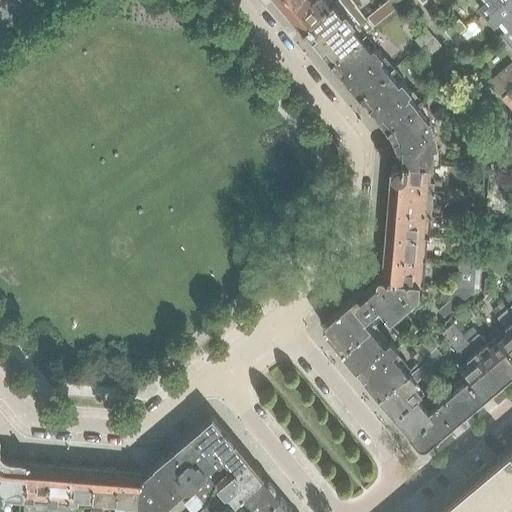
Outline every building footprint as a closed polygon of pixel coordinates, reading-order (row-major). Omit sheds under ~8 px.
[(280,0),(294,15),(293,17),(298,24),(302,24),(303,25),(334,0),(280,0)] [(350,0),(334,0),(303,25),(305,28),(305,30),(309,36),(312,35),(323,48),(322,51),(330,60),(364,33),(382,18),(375,10),(366,18),(350,0)] [(390,0),(385,4),(391,11),(403,2),(402,0),(390,0)] [(482,0),(477,4),(485,14),(501,0),(482,0)] [(511,0),(501,0),(485,14),(493,23),(501,16),(510,27),(511,25),(511,0)] [(443,30),(452,40),(466,26),(458,17),(443,30)] [(511,25),(510,27),(500,35),(511,49),(511,25)] [(414,39),(419,45),(432,35),(427,29),(414,39)] [(466,29),(453,41),(457,46),(471,34),(466,29)] [(364,33),(330,60),(332,63),(337,70),(341,70),(351,82),(351,85),(357,92),(359,92),(360,93),(392,67),(364,33)] [(440,45),(432,36),(423,43),(431,53),(440,45)] [(387,126),(420,100),(392,67),(360,93),(361,94),(360,97),(366,103),(368,103),(379,116),(379,119),(384,126),(387,126)] [(489,73),(483,78),(497,95),(509,85),(498,72),(492,77),(489,73)] [(482,97),(462,110),(469,121),(489,108),(482,97)] [(420,100),(387,126),(388,126),(389,127),(388,131),(392,138),(394,138),(398,158),(439,162),(440,149),(431,116),(419,101),(420,100)] [(511,126),(511,120),(495,102),(492,142),(511,126)] [(486,127),(478,127),(477,144),(484,144),(486,127)] [(392,177),(391,186),(433,189),(435,166),(417,164),(405,163),(396,163),(395,163),(393,163),(392,164),(391,165),(390,166),(389,168),(389,169),(389,171),(389,172),(389,174),(390,175),(391,176),(392,177)] [(482,183),(465,182),(465,191),(482,192),(482,183)] [(445,191),(433,189),(391,186),(390,196),(387,198),(386,206),(389,209),(388,210),(433,214),(433,215),(443,216),(445,191)] [(479,208),(472,207),(471,216),(478,217),(479,208)] [(387,233),(386,234),(430,238),(432,221),(442,222),(443,216),(433,215),(433,214),(388,210),(387,220),(384,222),(384,229),(387,233)] [(511,230),(511,219),(502,229),(507,235),(511,230)] [(483,239),(497,225),(485,221),(483,239)] [(430,238),(386,234),(385,244),(383,245),(382,253),(384,256),(384,257),(425,260),(427,238),(430,238)] [(477,240),(469,240),(468,252),(476,253),(477,240)] [(381,277),(382,279),(424,283),(425,260),(384,257),(383,267),(381,269),(381,277)] [(462,287),(468,294),(472,291),(472,287),(477,287),(480,265),(458,262),(455,286),(448,285),(447,294),(451,297),(455,294),(458,290),(462,287)] [(492,278),(485,277),(483,294),(490,295),(492,278)] [(424,285),(424,283),(382,279),(383,280),(383,281),(387,286),(384,290),(378,283),(376,285),(373,285),(367,289),(367,292),(365,293),(386,319),(417,294),(417,285),(424,285)] [(468,294),(462,287),(458,290),(464,297),(468,294)] [(464,297),(458,290),(455,294),(460,300),(464,297)] [(322,326),(341,349),(369,326),(364,320),(374,311),(358,292),(321,322),(324,324),(322,326)] [(460,300),(455,294),(451,297),(457,304),(460,300)] [(451,297),(447,300),(453,307),(457,304),(451,297)] [(453,307),(447,300),(437,309),(443,316),(453,307)] [(511,316),(505,309),(495,317),(506,331),(498,339),(511,355),(511,316)] [(457,339),(463,334),(457,328),(463,323),(457,316),(446,327),(457,339)] [(350,359),(356,367),(373,354),(379,362),(398,347),(391,338),(384,343),(369,326),(341,349),(342,350),(342,353),(347,359),(350,359)] [(472,328),(463,336),(500,380),(508,373),(510,372),(511,370),(511,355),(498,339),(489,346),(477,333),(472,328)] [(434,348),(437,346),(440,344),(431,334),(426,339),(434,348)] [(482,393),(486,392),(490,390),(491,386),(492,385),(493,385),(500,380),(463,336),(453,344),(469,363),(459,372),(479,396),(482,393)] [(429,353),(434,348),(426,339),(421,343),(429,353)] [(423,358),(429,353),(421,343),(412,344),(423,358)] [(434,348),(429,353),(423,358),(437,376),(452,365),(437,346),(434,348)] [(378,393),(379,394),(407,371),(392,353),(399,348),(398,347),(379,362),(373,354),(356,367),(357,368),(357,371),(360,375),(363,375),(370,384),(370,386),(375,393),(378,393)] [(407,371),(379,394),(387,404),(387,407),(390,411),(394,412),(400,419),(401,423),(402,425),(403,427),(407,428),(411,432),(410,433),(410,435),(416,442),(417,442),(417,443),(418,443),(419,442),(423,443),(424,443),(425,443),(426,443),(467,409),(466,407),(467,406),(471,405),(475,402),(476,399),(477,398),(461,379),(429,405),(422,397),(424,395),(414,383),(430,369),(422,358),(407,371)] [(190,434),(215,465),(220,461),(230,473),(247,459),(215,421),(214,421),(213,420),(212,420),(211,421),(210,421),(209,420),(198,428),(199,430),(192,436),(190,434)] [(205,473),(215,465),(190,434),(181,442),(182,444),(172,453),(207,494),(213,482),(208,476),(205,473)] [(437,511),(511,511),(511,449),(479,477),(437,511)] [(156,469),(154,470),(177,497),(187,488),(192,489),(194,493),(183,503),(191,511),(193,511),(203,503),(207,494),(172,453),(165,460),(161,459),(153,466),(156,469)] [(19,497),(22,464),(22,463),(10,462),(9,464),(3,462),(0,459),(0,494),(3,496),(19,497)] [(260,475),(247,459),(230,473),(214,487),(220,495),(222,493),(232,504),(261,480),(260,479),(260,475)] [(47,504),(48,504),(51,466),(49,466),(46,464),(39,463),(37,466),(26,464),(23,497),(47,499),(47,504)] [(56,467),(51,466),(48,504),(47,504),(46,511),(60,511),(66,511),(70,468),(69,468),(67,465),(59,465),(56,467)] [(76,511),(78,502),(91,503),(94,470),(92,470),(90,467),(82,467),(79,469),(70,468),(66,511),(76,511)] [(114,505),(117,472),(115,471),(113,469),(105,468),(103,471),(94,470),(91,503),(92,503),(91,508),(101,509),(101,504),(114,505)] [(137,511),(138,506),(141,478),(141,473),(140,471),(129,470),(127,472),(117,472),(114,505),(113,511),(137,511)] [(138,506),(137,511),(146,511),(147,507),(157,508),(172,496),(174,499),(177,497),(154,470),(145,478),(141,478),(138,506)] [(266,480),(247,496),(259,511),(262,511),(281,498),(266,480)] [(292,511),(281,498),(262,511),(292,511)]
